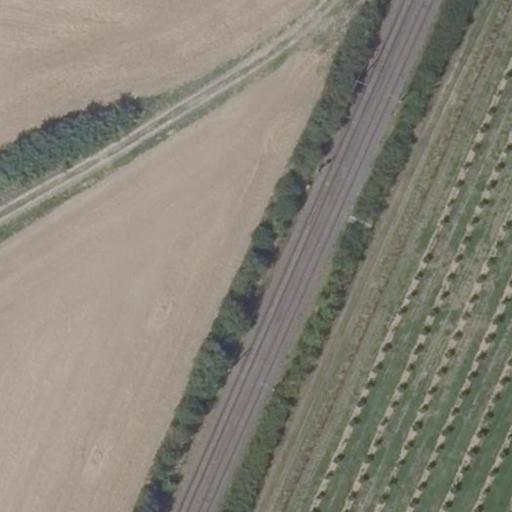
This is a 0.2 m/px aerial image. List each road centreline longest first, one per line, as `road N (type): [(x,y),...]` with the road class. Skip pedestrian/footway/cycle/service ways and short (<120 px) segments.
road 1 (track): [(261,511),(492,0)]
road 2 (track): [(0,207),(248,71),(329,0)]
